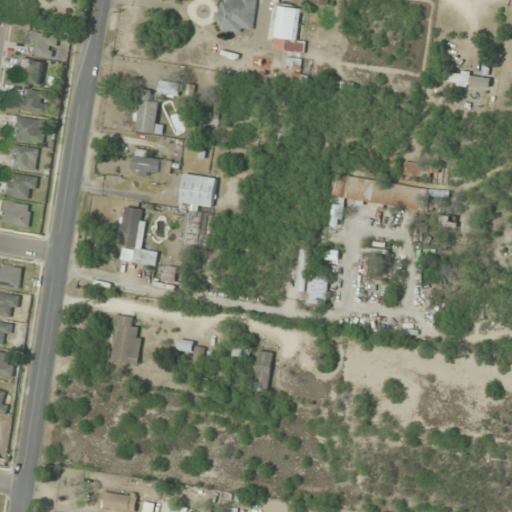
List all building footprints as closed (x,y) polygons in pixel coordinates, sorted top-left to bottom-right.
[(257,0),(219,0),(219,31),(256,32),(257,0)] [(302,9),(279,6),(274,50),(304,53),(305,42),(298,41),(302,9)] [(56,57),(58,35),(27,31),(25,54),(56,57)] [(42,85),(45,62),(21,59),(20,73),(29,74),(27,83),(42,85)] [(447,85),(490,85),(490,74),(447,74),(447,85)] [(180,96),(181,82),(161,81),(161,95),(180,96)] [(24,100),(16,100),(16,112),(49,112),(49,90),(24,90),(24,100)] [(158,123),(160,101),(153,100),(153,91),(141,90),(138,132),(164,134),(165,124),(158,123)] [(11,139),(45,143),(48,120),(13,117),(11,139)] [(38,168),(38,147),(8,147),(8,168),(38,168)] [(173,173),(172,159),(153,161),(152,150),(132,151),(134,171),(141,171),(142,176),(173,173)] [(440,165),(405,162),(403,177),(438,180),(440,165)] [(218,178),(185,174),(182,204),(215,207),(218,178)] [(37,197),(37,175),(12,175),(12,182),(2,182),(2,197),(37,197)] [(330,199),(431,211),(434,188),(333,176),(330,199)] [(134,263),(158,265),(159,252),(142,250),(146,222),(142,221),(143,209),(124,206),(119,247),(136,249),(134,263)] [(332,225),(341,225),(340,206),(331,206),(332,225)] [(311,252),(302,251),(296,290),(306,292),(311,252)] [(0,286),(21,289),(23,268),(0,266),(0,286)] [(163,281),(175,283),(178,269),(166,266),(163,281)] [(327,305),(330,278),(311,276),(308,303),(327,305)] [(0,315),(18,316),(18,295),(0,295),(0,315)] [(139,317),(119,315),(112,361),(139,365),(143,337),(136,336),(139,317)] [(0,344),(10,345),(11,322),(0,321),(0,344)] [(201,390),(208,347),(196,346),(196,341),(180,339),(179,351),(195,353),(190,388),(201,390)] [(233,361),(248,365),(253,346),(238,342),(233,361)] [(269,391),(274,353),(260,351),(255,390),(269,391)] [(0,375),(13,378),(16,366),(9,364),(11,355),(0,352),(0,375)] [(12,394),(0,390),(0,413),(5,415),(12,394)] [(136,511),(138,496),(107,493),(106,509),(136,511)]
